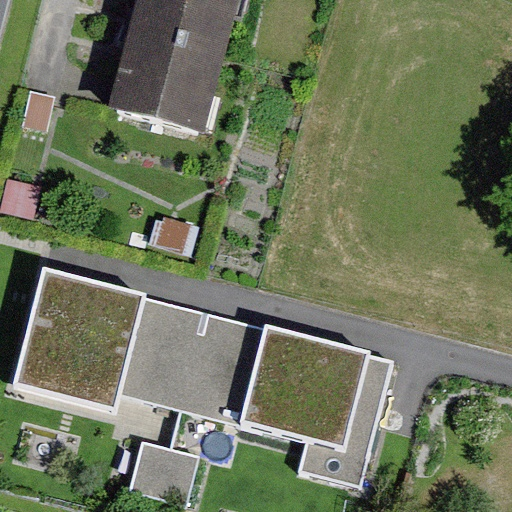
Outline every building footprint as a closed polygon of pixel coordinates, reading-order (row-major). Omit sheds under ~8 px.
[(0,0),(0,108),(26,0),(0,0)] [(235,0),(154,0),(131,104),(209,122),(235,0)] [(139,393),(164,296),(61,270),(31,387),(134,413),(139,393)] [(254,423),(257,424),(282,327),(164,296),(139,393),(195,408),(254,423)] [(282,327),(257,424),(321,440),(361,451),(386,354),(282,327)] [(409,360),(386,354),(361,451),(321,440),(312,473),(375,489),(409,360)] [(195,408),(185,449),(157,442),(144,492),(201,506),(213,456),(244,464),(254,423),(195,408)]
